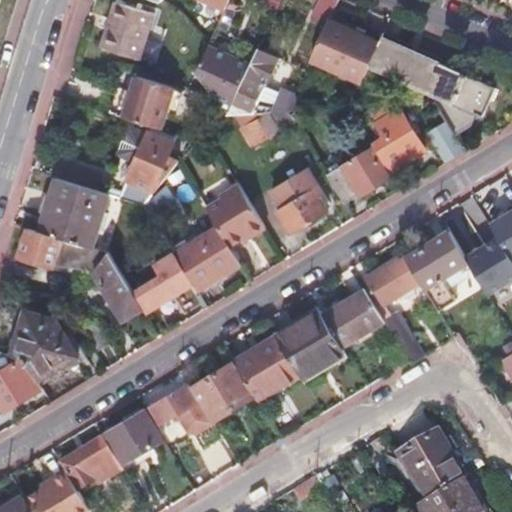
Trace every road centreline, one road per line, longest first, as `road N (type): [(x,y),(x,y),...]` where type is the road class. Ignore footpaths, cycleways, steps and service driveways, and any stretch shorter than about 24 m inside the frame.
road 1 (residential): [(0,452),(511,141)]
road 2 (residential): [(214,511),(452,376),(511,464)]
road 3 (residential): [(0,156),(46,0)]
